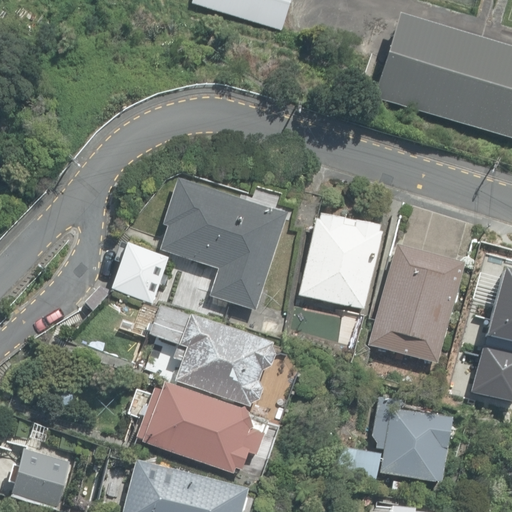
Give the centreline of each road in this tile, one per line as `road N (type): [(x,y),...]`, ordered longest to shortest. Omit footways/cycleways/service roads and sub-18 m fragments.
road 1 (residential): [(70,195),(172,119),(216,115),(511,205)]
road 2 (residential): [(0,349),(88,257),(83,214),(70,195)]
